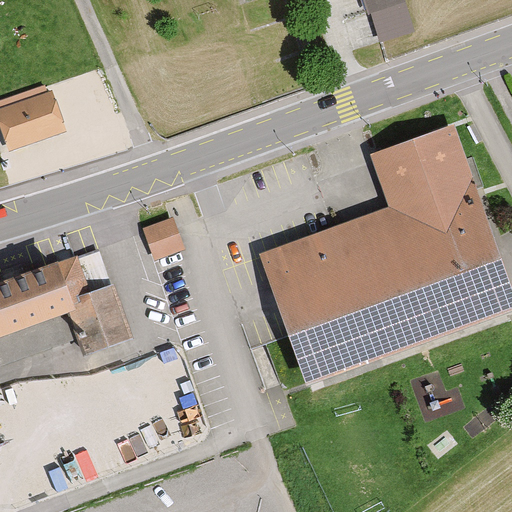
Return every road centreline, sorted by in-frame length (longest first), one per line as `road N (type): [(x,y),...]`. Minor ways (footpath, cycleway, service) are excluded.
road 1 (secondary): [(0,222),(199,160),(511,44)]
road 2 (track): [(154,174),(82,0)]
